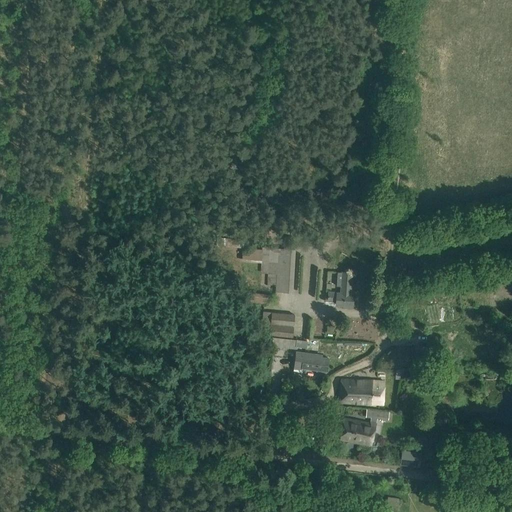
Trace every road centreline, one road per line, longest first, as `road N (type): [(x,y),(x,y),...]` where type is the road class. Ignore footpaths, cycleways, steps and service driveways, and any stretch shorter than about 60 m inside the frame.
road 1 (track): [(0,415),(511,480)]
road 2 (track): [(394,229),(380,347),(325,392),(288,392),(274,406),(273,458)]
road 3 (track): [(412,0),(394,229)]
